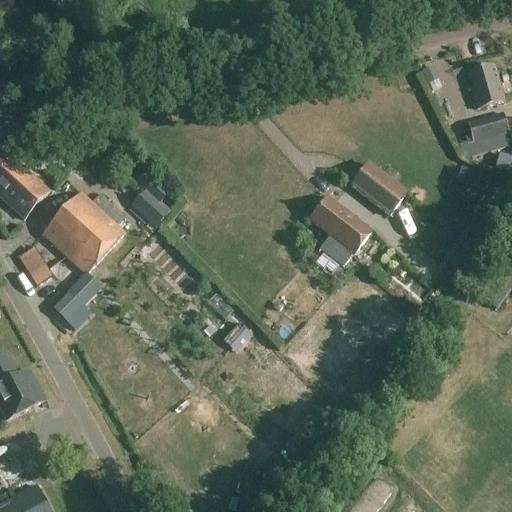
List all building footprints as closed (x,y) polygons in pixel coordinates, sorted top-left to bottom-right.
[(476,111),(504,103),(494,67),(469,74),(473,88),(469,89),(476,111)] [(433,68),(421,74),(427,87),(439,82),(433,68)] [(476,160),(511,151),(502,115),(467,124),(476,160)] [(110,162),(116,156),(104,143),(98,149),(110,162)] [(501,157),(494,164),(504,174),(511,167),(501,157)] [(15,170),(6,161),(0,166),(0,197),(26,223),(50,197),(18,166),(15,170)] [(350,187),(390,219),(407,197),(367,165),(350,187)] [(462,172),(456,184),(483,195),(488,182),(462,172)] [(175,200),(160,188),(153,197),(147,192),(132,211),(154,228),(175,200)] [(86,278),(125,238),(82,196),(43,236),(86,278)] [(311,224),(328,237),(318,251),(343,270),(370,235),(328,203),(311,224)] [(475,226),(444,266),(460,279),(491,239),(475,226)] [(53,278),(34,251),(19,260),(38,288),(53,278)] [(511,277),(508,274),(485,304),(495,313),(510,294),(511,294),(511,277)] [(65,326),(83,309),(70,295),(52,312),(65,326)] [(210,328),(203,335),(208,341),(215,334),(210,328)] [(17,381),(7,359),(0,362),(0,415),(4,424),(43,407),(29,376),(17,381)] [(48,511),(36,488),(0,507),(0,511),(48,511)]
